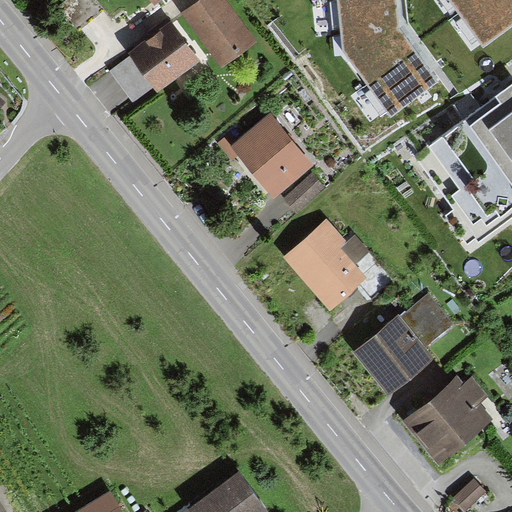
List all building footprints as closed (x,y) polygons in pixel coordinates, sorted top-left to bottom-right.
[(96,0),(66,0),(60,6),(79,29),(104,8),(96,0)] [(258,40),(226,0),(203,0),(182,17),(222,68),(258,40)] [(394,0),(337,0),(344,50),(391,113),(437,79),(399,28),(394,0)] [(511,0),(450,0),(483,44),(511,23),(511,0)] [(198,61),(166,20),(151,31),(153,34),(154,35),(130,53),(133,56),(155,86),(159,90),(198,61)] [(155,86),(133,56),(112,71),(134,101),(155,86)] [(511,86),(414,158),(477,241),(511,213),(511,86)] [(232,150),(274,199),(311,167),(289,141),(269,118),(232,150)] [(284,199),(297,213),(324,188),(312,174),(284,199)] [(287,256),(332,309),(354,290),(359,286),(371,300),(393,281),(355,238),(347,245),(327,222),(287,256)] [(357,357),(387,395),(412,375),(433,359),(426,350),(451,331),(428,302),(357,357)] [(406,422),(440,462),(497,414),(464,374),(415,414),(406,422)] [(269,511),(241,473),(190,509),(190,508),(184,511),(269,511)] [(455,499),(466,511),(485,493),(474,481),(455,499)] [(124,511),(112,491),(76,511),(124,511)]
